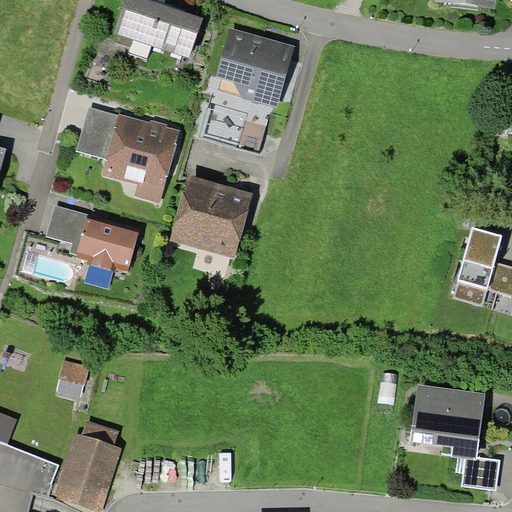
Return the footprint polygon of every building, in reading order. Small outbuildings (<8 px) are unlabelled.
[(487,10),(488,0),(438,0),(438,3),(487,10)] [(186,60),(198,25),(127,1),(111,45),(128,51),(131,42),(186,60)] [(240,97),(271,105),(286,54),(271,50),(268,51),(261,49),(259,46),(231,38),(219,80),(233,84),(240,97)] [(511,98),(504,97),(496,127),(511,132),(511,130),(511,98)] [(178,132),(116,116),(96,190),(158,207),(178,132)] [(222,198),(221,195),(189,186),(174,240),(229,255),(244,201),(231,198),(228,200),(222,198)] [(144,233),(87,220),(77,263),(134,276),(144,233)] [(502,235),(471,226),(451,298),(482,307),(502,235)] [(46,377),(82,386),(86,371),(50,362),(46,377)] [(485,394),(419,384),(412,439),(477,448),(485,394)] [(12,422),(0,417),(0,494),(43,501),(57,468),(2,446),(12,422)] [(60,500),(93,510),(111,453),(78,442),(60,500)] [(493,463),(462,461),(460,489),(491,491),(493,463)]
